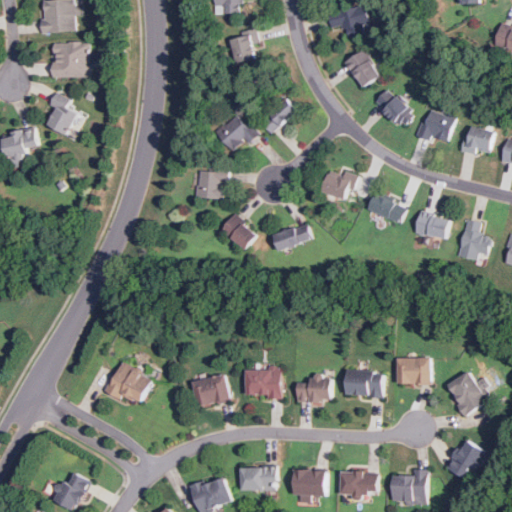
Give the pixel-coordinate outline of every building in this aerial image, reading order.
[(78,15),(85,15),(85,5),(76,5),(76,0),(45,0),(45,31),(78,31),(78,15)] [(217,0),(217,14),(244,13),(243,0),(217,0)] [(331,12),(334,29),(348,26),(350,37),(367,34),(365,24),(371,23),(368,5),(331,12)] [(511,46),(511,25),(505,23),(499,42),(511,46)] [(240,62),(260,57),(254,33),(234,38),(240,62)] [(56,76),(94,76),(94,53),(92,53),(92,42),(56,42),(56,76)] [(365,88),(383,77),(367,50),(349,61),(365,88)] [(379,102),(405,128),(418,115),(392,88),(379,102)] [(48,106),(59,112),(53,123),(71,132),(83,111),(68,103),(69,100),(55,92),(48,106)] [(300,110),(290,98),(263,120),(274,133),(300,110)] [(458,118),(431,108),(422,134),(449,143),(458,118)] [(241,115),(221,135),(236,150),(246,140),(251,144),(260,135),(241,115)] [(466,149),(492,154),(497,131),(471,126),(466,149)] [(4,133),(8,159),(31,155),(29,147),(40,145),(38,128),(4,133)] [(229,171),(201,170),(201,197),(228,198),(229,171)] [(357,181),(331,172),(325,191),(351,200),(357,181)] [(410,207),(378,193),(371,208),(403,222),(410,207)] [(453,219),(423,211),(418,231),(448,239),(453,219)] [(249,249),(260,233),(236,215),(225,231),(249,249)] [(480,260),(481,254),(490,255),(495,235),(481,233),(484,222),(470,219),(462,256),(480,260)] [(276,235),(283,251),(315,238),(311,229),(301,233),(298,226),(276,235)] [(435,357),(401,357),(401,383),(435,383),(435,357)] [(141,405),(156,378),(125,362),(110,388),(141,405)] [(284,368),(249,368),(249,398),(284,398),(284,368)] [(387,371),(350,369),(349,394),(385,396),(387,371)] [(450,385),(469,414),(492,399),(473,370),(450,385)] [(200,406),(233,400),(229,374),(195,380),(200,406)] [(300,401),(334,401),(334,378),(300,378),(300,401)] [(467,479),(487,451),(468,438),(448,466),(467,479)] [(244,490),(278,490),(278,467),(244,467),(244,490)] [(297,495),(329,495),(329,469),(297,469),(297,495)] [(430,469),(418,469),(417,475),(396,474),(395,503),(429,504),(430,469)] [(380,471),(344,471),(344,496),(380,496),(380,471)] [(56,498),(77,511),(94,482),(77,472),(71,482),(67,480),(56,498)] [(202,511),(209,511),(236,503),(227,475),(194,486),(202,511)]
